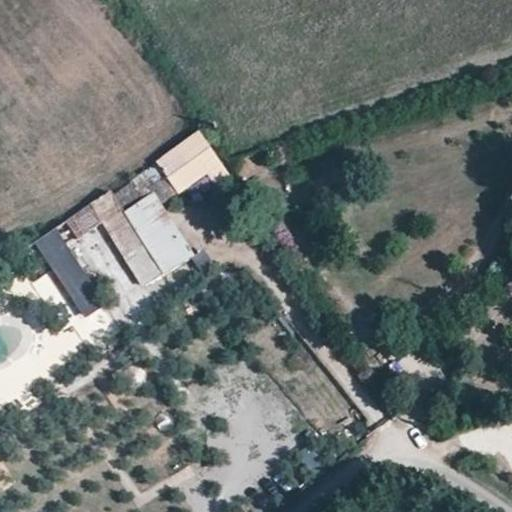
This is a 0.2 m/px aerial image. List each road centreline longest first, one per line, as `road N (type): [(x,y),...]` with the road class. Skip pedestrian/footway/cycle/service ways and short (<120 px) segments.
road 1 (unknown): [(430,465),(345,381),(244,244)]
road 2 (unclassified): [(315,511),(367,467),(430,465),(492,511)]
